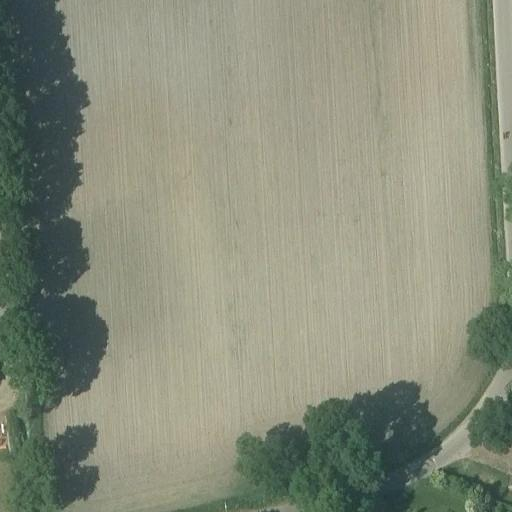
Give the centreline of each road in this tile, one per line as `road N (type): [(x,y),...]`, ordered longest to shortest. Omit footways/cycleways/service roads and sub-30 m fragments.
road 1 (unclassified): [(511,342),(492,405),(442,455),(301,511)]
road 2 (unclassified): [(503,0),(511,216)]
